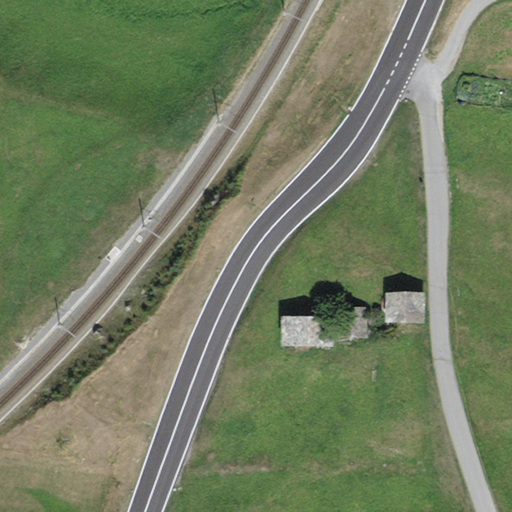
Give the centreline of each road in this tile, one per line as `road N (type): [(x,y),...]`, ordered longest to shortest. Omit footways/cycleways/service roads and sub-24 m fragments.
road 1 (secondary): [(396,61),(350,143),(244,264),(145,511)]
road 2 (unclassified): [(483,511),(437,330),(425,89),(396,61)]
